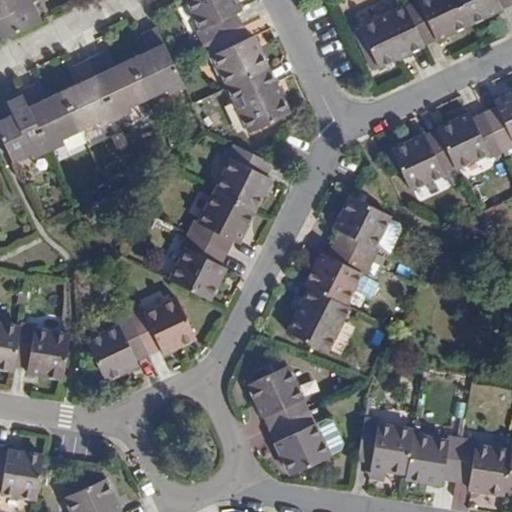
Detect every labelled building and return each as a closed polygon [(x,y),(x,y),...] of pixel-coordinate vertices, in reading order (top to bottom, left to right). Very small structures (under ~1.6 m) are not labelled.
[(35,0),(0,0),(0,34),(2,39),(41,21),(32,2),(35,0)] [(241,11),(235,0),(187,0),(201,29),(198,31),(204,44),(242,26),(236,13),(241,11)] [(417,0),(405,6),(424,45),(469,24),(457,0),(417,0)] [(511,0),(457,0),(469,24),(511,3),(511,0)] [(400,57),(424,45),(405,6),(360,27),(378,67),(400,57)] [(171,59),(175,57),(159,25),(157,26),(156,27),(171,59)] [(248,38),(242,26),(204,44),(210,55),(213,54),(228,87),(268,68),(252,36),(248,38)] [(130,59),(148,98),(167,89),(169,93),(184,86),(171,59),(156,27),(142,34),(141,34),(148,50),(130,59)] [(102,52),(88,59),(117,119),(132,111),(130,107),(148,98),(130,59),(111,67),(103,52),(102,52)] [(171,59),(184,86),(188,85),(175,57),(171,59)] [(80,82),(62,91),(81,130),(99,121),(101,126),(117,119),(88,59),(73,66),(80,82)] [(289,114),(268,68),(228,87),(250,132),(289,114)] [(36,84),(20,91),(49,151),(64,143),(62,139),(81,130),(62,91),(43,99),(36,84)] [(0,119),(0,135),(13,162),(31,153),(33,158),(49,151),(20,91),(6,98),(5,98),(13,114),(0,119)] [(511,93),(494,102),(497,108),(484,114),(502,150),(511,145),(511,93)] [(502,150),(484,114),(473,120),(469,113),(436,129),(455,168),(487,153),(488,157),(502,150)] [(455,168),(436,129),(391,150),(410,190),(455,168)] [(266,176),(272,164),(271,163),(233,144),(227,156),(232,158),(215,191),(254,210),(271,178),(266,176)] [(254,210),(215,191),(199,223),(195,221),(188,233),(227,253),(233,241),(238,243),(254,210)] [(340,231),(334,243),(370,261),(376,249),(373,248),(390,215),(351,196),(335,228),(340,231)] [(227,253),(188,233),(182,245),(186,248),(170,280),(209,299),(225,267),(221,265),(227,253)] [(306,284),(306,285),(310,287),(344,304),(352,290),(359,275),(363,276),(370,261),(334,243),(328,256),(322,253),(306,284)] [(363,276),(359,275),(352,290),(369,299),(376,283),(363,276)] [(326,351),(349,306),(344,304),(310,287),(287,332),(326,351)] [(142,309),(130,315),(148,354),(161,348),(163,353),(195,337),(177,298),(144,313),(142,309)] [(148,354),(130,315),(117,321),(119,325),(86,341),(105,380),(138,365),(135,360),(148,354)] [(0,367),(14,370),(14,364),(21,326),(0,323),(0,367)] [(63,378),(70,335),(33,329),(34,325),(25,324),(21,323),(21,326),(14,364),(27,366),(26,372),(63,378)] [(257,404),(269,429),(309,411),(288,365),(248,383),(257,404)] [(309,411),(269,429),(276,445),(290,475),(330,456),(309,411)] [(364,419),(358,459),(371,461),(370,467),(406,473),(412,435),(413,430),(379,424),(379,421),(364,419)] [(406,473),(405,478),(441,484),(442,478),(456,480),(462,440),(448,437),(447,441),(412,435),(406,473)] [(462,440),(456,480),(469,482),(468,488),(504,494),(505,490),(511,451),(477,445),(477,442),(462,440)] [(0,448),(0,492),(36,499),(42,462),(43,456),(0,448)] [(65,497),(72,511),(120,511),(105,478),(65,497)]
